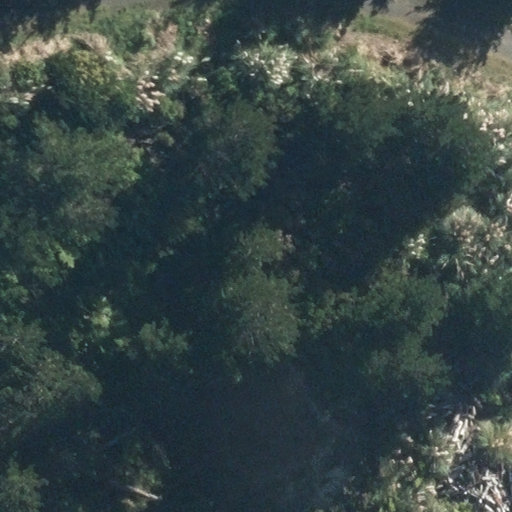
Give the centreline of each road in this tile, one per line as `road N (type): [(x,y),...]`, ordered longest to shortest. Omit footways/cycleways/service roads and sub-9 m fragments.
road 1 (track): [(0,33),(228,0)]
road 2 (track): [(330,0),(511,49)]
